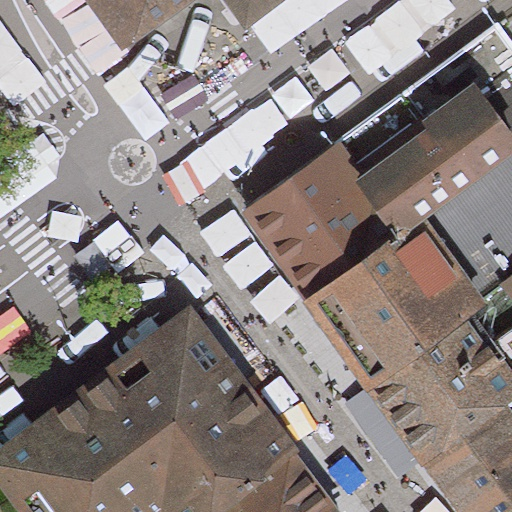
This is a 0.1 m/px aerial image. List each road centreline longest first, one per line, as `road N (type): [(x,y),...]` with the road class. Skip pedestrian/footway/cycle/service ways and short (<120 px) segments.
road 1 (residential): [(136,164),(391,511)]
road 2 (secondary): [(393,0),(238,118),(136,164)]
road 3 (unclassified): [(0,331),(65,284),(110,230),(136,164)]
road 4 (secondary): [(24,0),(136,164)]
road 5 (unclassified): [(136,164),(59,177),(0,213)]
